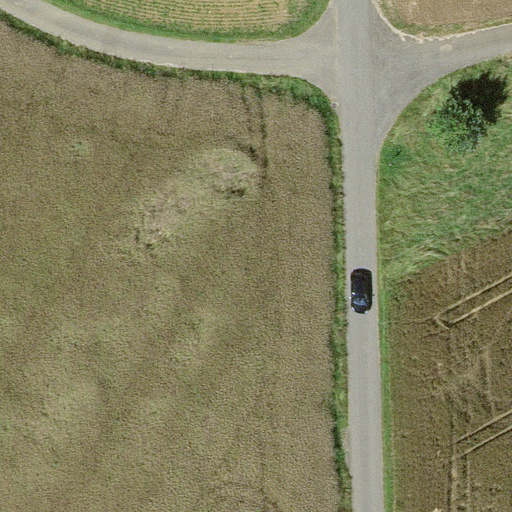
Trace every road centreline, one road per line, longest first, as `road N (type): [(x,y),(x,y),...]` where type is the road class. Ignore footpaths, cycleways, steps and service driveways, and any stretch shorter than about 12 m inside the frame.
road 1 (unclassified): [(362,511),(348,59)]
road 2 (unclassified): [(5,0),(42,22),(189,55),(348,59)]
road 3 (unclassified): [(348,59),(511,33)]
